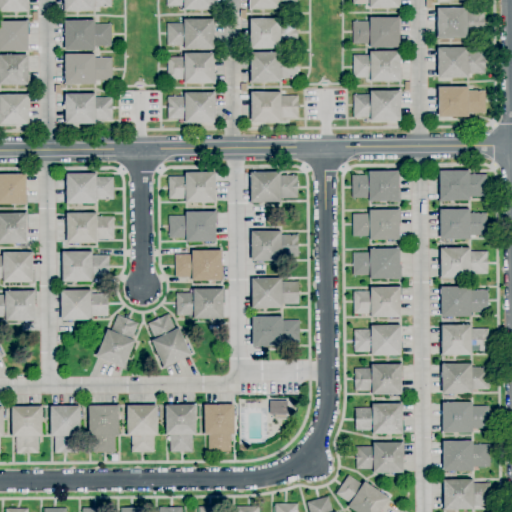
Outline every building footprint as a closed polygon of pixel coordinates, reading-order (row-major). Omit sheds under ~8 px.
[(0,12),(0,0),(27,0),(28,12),(0,12)] [(94,12),(64,12),(64,0),(111,0),(111,8),(94,8),(94,12)] [(213,0),(213,10),(183,11),(183,7),(166,7),(166,0),(213,0)] [(251,11),(249,11),(248,0),(297,0),(297,6),(280,6),(280,9),(251,10),(251,11)] [(399,0),(399,8),(369,9),(369,5),(352,5),(352,0),(399,0)] [(467,38),(437,38),(437,8),(467,8),(467,12),(484,12),(485,34),(467,34),(467,38)] [(400,48),(370,48),(370,44),(352,45),(352,22),(369,22),(369,18),(399,18),(400,48)] [(280,49),(250,49),(250,19),(280,19),(280,23),(297,23),(297,45),(280,45),(280,49)] [(214,50),(184,50),(184,46),(167,46),(167,24),(184,24),(184,20),(213,20),(214,50)] [(65,51),(64,21),(94,21),(94,25),(111,25),(112,48),(94,48),(94,51),(65,51)] [(0,51),(0,22),(27,22),(28,51),(0,51)] [(468,78),(438,78),(438,48),(467,48),(468,52),(485,51),(485,74),(468,74),(468,78)] [(401,83),(388,83),(388,81),(370,82),(370,78),(353,78),(353,56),(370,55),(370,52),(400,51),(400,68),(401,68),(401,83)] [(280,83),(250,83),(250,53),(280,53),(280,57),(297,56),(297,79),(280,79),(280,83)] [(95,85),(65,85),(65,55),(95,54),(95,59),(112,58),(112,81),(95,81),(95,85)] [(184,84),(184,80),(167,80),(167,58),(184,58),(184,54),(213,54),(214,84),(184,84)] [(0,85),(0,55),(28,55),(29,85),(0,85)] [(468,117),(439,118),(438,87),(468,87),(468,91),(485,91),(485,113),(468,113),(468,117)] [(400,121),(370,121),(370,118),(353,118),(353,95),(370,95),(370,91),(400,91),(400,90),(401,90),(401,105),(400,105),(400,121)] [(214,123),(185,124),(184,120),(167,120),(167,98),(184,97),(184,93),(214,93),(214,123)] [(251,123),(251,93),(280,93),(280,96),(297,96),(298,119),(281,119),(281,122),(251,123)] [(95,125),(65,125),(65,95),(95,94),(95,98),(112,98),(112,120),(95,120),(95,125)] [(29,125),(0,125),(0,95),(28,95),(29,125)] [(440,201),(440,171),(469,171),(469,175),(486,175),(487,197),(469,197),(470,201),(440,201)] [(281,202),(251,203),(250,173),(281,172),(281,176),(297,176),(298,198),(281,199),(281,202)] [(398,202),(369,202),(369,198),(352,198),(352,176),(369,176),(369,172),(398,172),(399,188),(400,188),(400,200),(398,200),(398,202)] [(217,204),(214,204),(214,203),(186,203),(185,199),(168,199),(168,177),(185,177),(185,173),(215,173),(215,189),(216,189),(217,204)] [(67,205),(66,175),(96,174),(96,178),(113,178),(113,200),(96,201),(96,204),(67,205)] [(0,205),(0,175),(25,175),(26,205),(0,205)] [(400,240),(370,241),(369,237),(353,237),(352,214),(369,214),(369,211),(399,210),(399,209),(400,209),(400,224),(399,224),(400,240)] [(470,240),(440,240),(440,210),(470,210),(470,214),(485,214),(485,235),(470,236),(470,240)] [(216,242),(186,242),(186,239),(169,239),(168,216),(186,216),(186,212),(214,212),(214,211),(217,211),(217,226),(216,226),(216,242)] [(26,245),(0,244),(0,214),(26,214),(26,245)] [(97,244),(67,244),(67,214),(96,214),(96,217),(113,217),(114,240),(97,240),(97,244)] [(281,261),(251,261),(251,232),(281,231),(281,235),(298,235),(298,258),(281,258),(281,261)] [(470,278),(440,279),(440,248),(470,248),(470,252),(487,252),(487,274),(470,274),(470,278)] [(397,280),(397,279),(370,279),(370,275),(353,276),(352,253),(370,253),(370,249),(399,249),(400,265),(401,280),(397,280)] [(223,281),(220,281),(192,281),(192,277),(175,277),(175,255),(192,255),(191,251),(221,251),(221,268),(223,268),(223,281)] [(92,282),(62,282),(62,252),(92,252),(92,256),(108,256),(109,278),(92,278),(92,282)] [(3,283),(3,279),(0,279),(0,257),(3,257),(3,253),(32,253),(33,283),(3,283)] [(252,309),(252,279),(281,278),(281,282),(298,282),(299,304),(282,305),(282,309),(252,309)] [(400,317),(371,318),(371,314),(353,314),(353,292),(370,291),(370,288),(399,287),(399,286),(401,286),(402,301),(400,301),(400,317)] [(471,317),(441,317),(441,287),(470,287),(471,291),(487,291),(488,313),(471,313),(471,317)] [(223,319),(194,319),(193,316),(176,316),(176,293),(193,293),(193,289),(221,289),(221,288),(224,288),(224,303),(223,303),(223,319)] [(61,321),(61,291),(91,290),(91,294),(107,294),(108,316),(91,317),(91,320),(61,321)] [(35,322),(5,322),(5,318),(0,318),(0,296),(5,296),(5,292),(34,291),(35,322)] [(164,368),(151,341),(154,340),(147,324),(168,314),(175,330),(179,328),(191,356),(164,368)] [(124,369),(96,358),(107,330),(111,331),(117,315),(138,324),(132,340),(135,341),(124,369)] [(282,347),(252,347),(252,317),(282,317),(282,321),(299,321),(299,343),(282,343),(282,347)] [(471,355),(442,356),(441,326),(471,325),(471,329),(488,329),(488,351),(471,351),(471,355)] [(402,357),(398,357),(398,356),(371,356),(371,352),(354,353),(354,330),(371,330),(371,326),(401,326),(401,342),(402,342),(402,357)] [(402,395),(372,395),(372,391),(354,391),(354,369),(372,369),(372,365),(399,364),(399,363),(402,363),(402,378),(401,378),(402,395)] [(472,394),(442,395),(442,364),(471,364),(471,368),(488,368),(489,390),(472,390),(472,394)] [(269,415),(269,402),(287,401),(287,415),(269,415)] [(472,433),(443,433),(442,403),(472,403),(472,407),(489,406),(489,429),(472,429),(472,433)] [(192,452),(170,452),(170,435),(166,435),(166,405),(181,405),(181,404),(197,404),(197,407),(196,407),(196,435),(192,435),(192,452)] [(400,435),(400,434),(372,434),(372,431),(355,431),(355,409),(372,408),(372,404),(402,404),(402,420),(403,420),(403,435),(400,435)] [(231,452),(209,452),(208,435),(204,435),(204,405),(234,405),(235,435),(231,435),(231,452)] [(61,453),(55,453),(54,436),(51,436),(50,406),(81,406),(81,436),(77,436),(77,453),(70,453),(61,453)] [(115,453),(93,453),(93,436),(89,436),(89,406),(119,406),(119,436),(115,436),(115,453)] [(154,453),(131,453),(131,436),(127,436),(127,406),(157,406),(158,436),(154,436),(154,453)] [(32,454),(32,453),(23,453),(23,454),(16,454),(16,437),(12,437),(12,407),(42,407),(42,437),(39,437),(39,454),(32,454)] [(473,471),(443,472),(443,441),(473,441),(473,445),(490,445),(490,467),(473,467),(473,471)] [(403,473),(373,473),(373,469),(356,469),(356,447),(373,447),(373,443),(401,443),(401,442),(404,442),(404,457),(403,457),(403,473)] [(380,511),(354,511),(347,507),(350,504),(335,494),(348,476),(362,485),(364,482),(389,499),(380,511)] [(473,510),(443,510),(443,480),(473,480),(473,483),(490,483),(490,506),(473,506),(473,510)] [(308,511),(306,503),(328,497),(332,511),(308,511)] [(295,511),(295,503),(273,504),(273,511),(295,511)]
